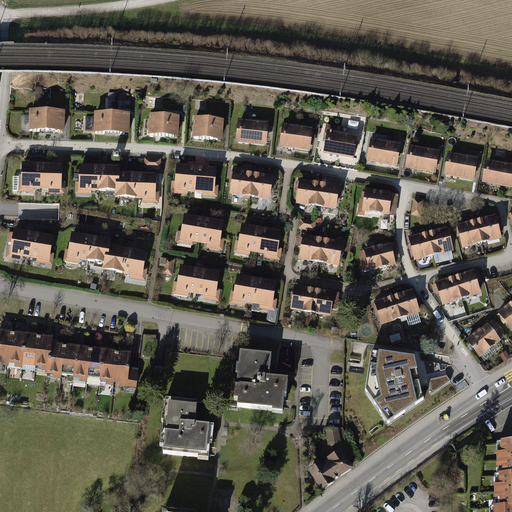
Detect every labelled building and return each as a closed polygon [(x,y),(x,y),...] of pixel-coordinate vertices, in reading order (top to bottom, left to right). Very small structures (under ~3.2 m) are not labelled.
[(65,112),(29,111),(28,131),(64,132),(65,112)] [(130,114),(95,113),(95,134),(129,135),(130,114)] [(180,118),(150,116),(149,135),(179,136),(180,118)] [(222,140),(224,120),(196,117),(194,137),(222,140)] [(270,122),(238,119),(236,142),(268,145),(270,122)] [(314,129),(285,124),(282,145),(311,150),(314,129)] [(359,136),(327,131),(323,153),(355,159),(359,136)] [(403,144),(373,138),(368,161),(398,167),(403,144)] [(443,152),(411,145),(406,169),(438,176),(443,152)] [(481,157),(450,152),(446,176),(477,181),(481,157)] [(161,160),(145,159),(144,168),(161,169),(161,160)] [(511,163),(489,159),(484,182),(511,187),(511,163)] [(62,163),(21,162),(20,189),(61,190),(62,163)] [(218,168),(178,163),(175,190),(215,194),(218,168)] [(121,167),(80,166),(79,189),(117,190),(117,198),(157,199),(157,173),(121,172),(121,167)] [(274,176),(234,170),(230,194),(271,200),(274,176)] [(343,186),(301,180),(298,204),(339,209),(343,186)] [(398,197),(364,191),(360,213),(395,218),(398,197)] [(425,201),(415,199),(412,215),(422,217),(425,201)] [(225,221),(184,214),(180,240),(220,247),(225,221)] [(497,216),(458,226),(464,249),(503,239),(497,216)] [(318,222),(302,219),(300,228),(316,231),(318,222)] [(283,232),(243,224),(238,249),(278,257),(283,232)] [(449,228),(411,236),(417,261),(455,252),(449,228)] [(54,237),(14,230),(10,255),(50,262),(54,237)] [(112,239),(72,232),(68,257),(104,263),(103,270),(143,277),(147,252),(111,246),(112,239)] [(345,242),(303,235),(299,260),(341,267),(345,242)] [(397,242),(360,252),(366,273),(403,263),(397,242)] [(176,260),(164,258),(162,274),(173,276),(176,260)] [(221,272),(181,265),(177,291),(216,298),(221,272)] [(476,272),(438,283),(445,306),(483,295),(476,272)] [(278,283),(238,275),(233,300),(273,308),(278,283)] [(337,293),(296,285),(292,309),(332,316),(337,293)] [(415,290),(377,303),(385,326),(422,313),(415,290)] [(511,303),(501,312),(511,326),(511,303)] [(494,320),(468,341),(482,357),(507,337),(494,320)] [(52,336),(0,330),(0,363),(48,368),(47,377),(136,388),(139,369),(130,368),(132,354),(51,346),(52,336)] [(273,357),(240,353),(235,407),(286,412),(290,379),(271,377),(273,357)] [(415,358),(372,353),(366,391),(388,423),(424,399),(415,358)] [(198,401),(166,398),(161,452),(212,457),(216,423),(196,421),(198,401)] [(339,427),(326,430),(329,445),(342,442),(339,427)] [(511,511),(511,441),(503,442),(504,475),(497,476),(498,506),(488,506),(488,511),(511,511)] [(339,450),(309,470),(322,490),(334,483),(333,481),(352,469),(339,450)]
